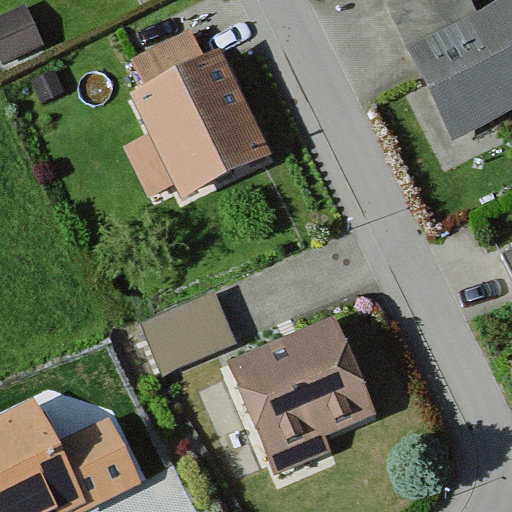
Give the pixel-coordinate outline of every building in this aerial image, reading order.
[(511,122),(511,3),(474,22),(462,0),(413,0),(384,15),(451,152),(511,122)] [(145,208),(170,195),(178,211),(267,168),(217,65),(203,72),(190,45),(132,72),(145,99),(127,107),(146,146),(121,158),(145,208)] [(219,290),(141,315),(160,370),(237,345),(219,290)] [(373,427),(332,334),(225,381),(272,487),(329,462),(324,449),(373,427)] [(105,511),(136,496),(102,432),(51,459),(28,416),(0,430),(0,511),(105,511)]
